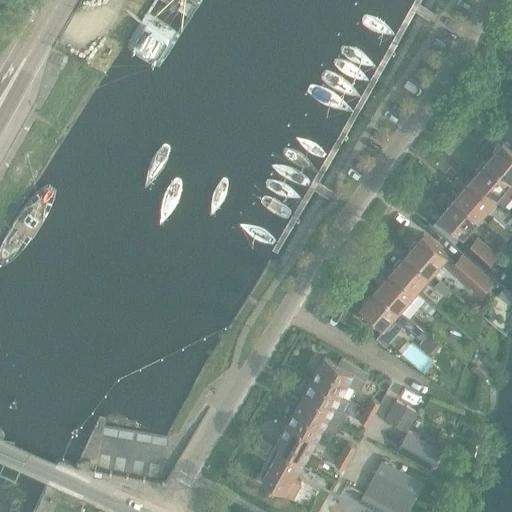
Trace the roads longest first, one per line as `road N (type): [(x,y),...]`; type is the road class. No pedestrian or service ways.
road 1 (residential): [(166,511),(494,0)]
road 2 (tertiary): [(131,511),(0,451)]
road 3 (tertiary): [(0,123),(60,0)]
